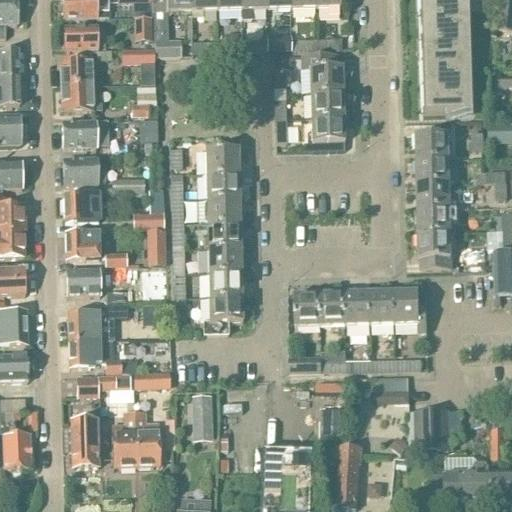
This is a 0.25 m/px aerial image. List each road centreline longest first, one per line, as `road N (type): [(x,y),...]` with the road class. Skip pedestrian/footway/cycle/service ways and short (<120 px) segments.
road 1 (residential): [(40,0),(51,511)]
road 2 (residential): [(267,265),(385,262),(384,173)]
road 3 (residential): [(182,355),(269,356),(267,265)]
road 4 (residential): [(384,173),(379,0)]
